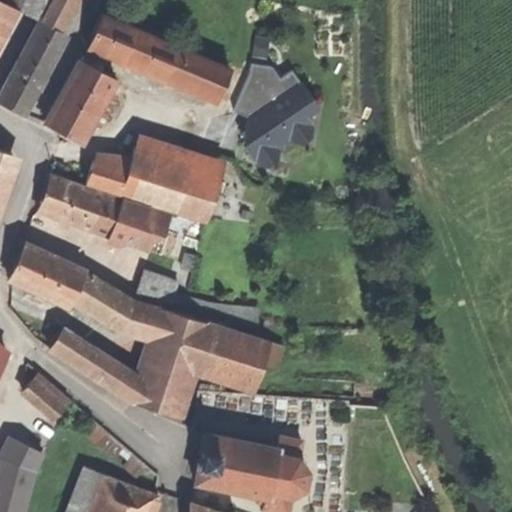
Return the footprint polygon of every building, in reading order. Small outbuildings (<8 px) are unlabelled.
[(0,0),(0,33),(15,6),(39,20),(50,0),(0,0)] [(55,29),(70,0),(50,0),(39,20),(55,29)] [(231,68),(102,15),(91,43),(219,96),(231,68)] [(65,34),(55,29),(39,20),(0,93),(0,102),(9,107),(24,114),(35,93),(62,44),(65,34)] [(82,53),(79,58),(85,61),(88,56),(82,53)] [(117,79),(85,61),(79,58),(60,90),(43,122),(63,132),(82,143),(117,79)] [(249,76),(234,111),(252,117),(247,128),(246,143),(260,163),(268,163),(277,157),(277,148),(274,144),(288,134),(292,139),(301,140),(310,135),(310,127),(302,116),(316,107),(292,71),(279,79),(271,66),(250,65),(249,76)] [(206,221),(207,218),(220,175),(133,148),(128,165),(92,161),(85,184),(126,197),(173,213),(197,219),(206,221)] [(10,154),(0,150),(0,212),(16,167),(10,154)] [(92,230),(105,195),(50,176),(44,192),(37,210),(60,219),(69,222),(92,230)] [(105,195),(92,230),(111,237),(119,215),(124,202),(105,195)] [(132,220),(166,232),(173,213),(126,197),(124,202),(119,215),(132,220)] [(125,241),(132,220),(119,215),(111,237),(110,240),(123,245),(125,241)] [(67,228),(69,222),(60,219),(58,224),(67,228)] [(166,232),(132,220),(125,241),(164,255),(171,237),(165,235),(166,232)] [(74,296),(86,270),(25,243),(8,279),(35,291),(45,296),(69,307),(74,296)] [(202,254),(192,250),(185,268),(195,273),(202,254)] [(133,298),(167,309),(179,281),(147,269),(133,298)] [(86,270),(74,296),(124,326),(126,320),(133,298),(86,270)] [(43,302),(45,296),(35,291),(32,297),(37,299),(43,302)] [(133,298),(126,320),(157,330),(155,335),(143,373),(190,388),(195,371),(202,352),(211,323),(167,309),(133,298)] [(124,326),(155,335),(157,330),(126,320),(124,326)] [(211,323),(202,352),(260,370),(262,364),(277,369),(284,346),(219,326),(211,323)] [(50,348),(113,389),(125,369),(62,329),(50,348)] [(254,389),(260,370),(202,352),(195,371),(254,389)] [(141,379),(125,369),(113,389),(134,402),(141,379)] [(71,400),(40,373),(24,391),(55,418),(71,400)] [(181,417),(190,388),(143,373),(141,379),(134,402),(181,417)] [(349,380),(302,377),(301,394),(348,396),(349,380)] [(198,465),(194,482),(269,498),(270,493),(290,496),(305,487),(308,470),(299,457),(302,440),(278,435),(276,446),(204,433),(201,449),(200,449),(197,465),(198,465)] [(9,436),(0,454),(0,455),(2,457),(35,471),(44,453),(9,436)] [(0,511),(24,511),(35,471),(2,457),(0,463),(0,511)] [(90,511),(104,476),(83,468),(66,511),(90,511)] [(149,511),(156,496),(104,476),(90,511),(149,511)] [(189,511),(218,511),(189,503),(189,511)]
